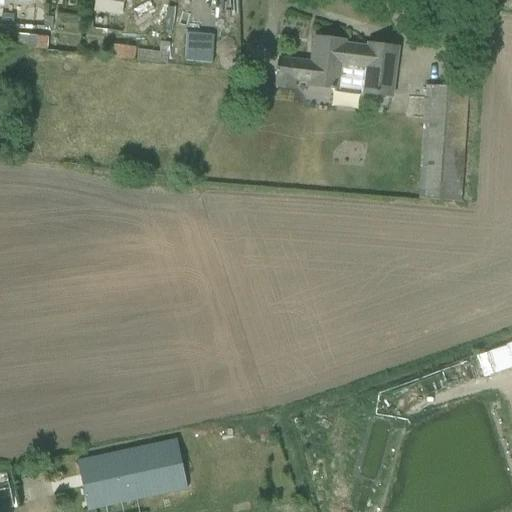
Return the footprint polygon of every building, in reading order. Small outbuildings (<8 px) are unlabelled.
[(93,0),(91,11),(120,16),(122,5),(122,0),(93,0)] [(201,50),(216,54),(221,35),(207,31),(201,50)] [(27,48),(46,49),(47,37),(28,36),(27,48)] [(275,68),(275,72),(276,72),(274,90),(291,92),(292,83),(311,85),(311,88),(340,92),(343,68),(363,71),(360,95),(390,99),(396,49),(343,43),(314,39),(311,64),(278,59),(277,68),(275,68)] [(135,48),(110,45),(109,58),(133,61),(135,48)] [(136,61),(145,61),(158,62),(159,52),(136,50),(136,61)] [(425,86),(418,198),(460,201),(467,89),(425,86)] [(501,363),(511,359),(511,346),(478,357),(484,375),(503,369),(501,363)] [(75,462),(86,511),(186,490),(177,440),(75,462)] [(6,486),(5,474),(0,474),(0,511),(11,509),(6,486)]
